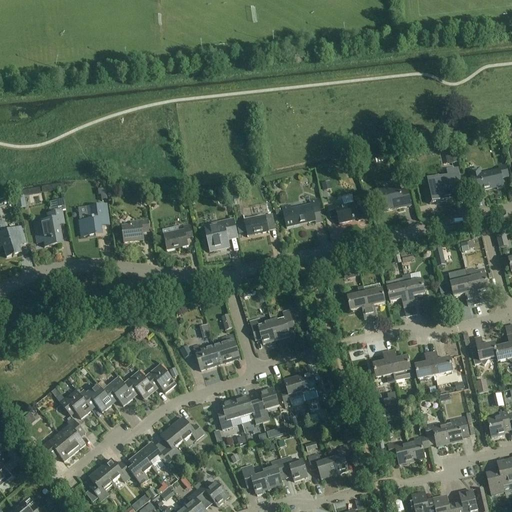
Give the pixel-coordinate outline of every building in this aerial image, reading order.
[(448,166),(458,163),(456,151),(445,154),(448,166)] [(508,178),(506,166),(498,168),(499,170),(481,174),(480,170),(469,173),(474,195),(484,193),(484,192),(503,188),(501,179),(508,178)] [(432,204),(437,203),(455,199),(453,190),(462,188),(458,170),(446,172),(447,178),(427,182),(432,204)] [(331,190),(329,183),(322,184),(324,191),(331,190)] [(400,192),(399,186),(392,187),(392,189),(380,192),(384,211),(396,208),(397,210),(411,207),(407,191),(400,192)] [(133,201),(142,207),(148,196),(139,191),(133,201)] [(228,201),(225,192),(218,193),(220,203),(228,201)] [(333,196),(320,199),(321,208),(335,205),(333,196)] [(17,210),(26,209),(23,197),(15,198),(17,210)] [(320,214),(317,200),(310,202),(311,206),(291,210),(290,206),(282,208),(286,229),(315,222),(313,215),(320,214)] [(189,208),(187,201),(178,202),(179,206),(183,205),(184,209),(189,208)] [(33,224),(37,245),(43,244),(44,248),(61,245),(57,226),(63,225),(61,212),(64,211),(63,203),(49,205),(51,215),(46,216),(47,222),(33,224)] [(356,211),(354,204),(336,208),(335,205),(328,207),(330,219),(337,217),(339,226),(359,221),(359,222),(366,220),(363,209),(356,211)] [(102,236),(101,228),(109,227),(106,206),(87,209),(88,222),(79,223),(80,230),(82,230),(83,239),(102,236)] [(247,238),(269,234),(265,216),(244,221),(247,238)] [(122,227),(124,245),(144,243),(142,234),(150,233),(148,221),(130,223),(131,226),(122,227)] [(237,239),(233,221),(204,228),(210,253),(229,248),(228,241),(237,239)] [(6,233),(2,222),(0,222),(0,249),(3,249),(6,259),(20,255),(17,247),(25,244),(20,228),(6,233)] [(162,231),(163,235),(167,253),(188,248),(187,240),(193,239),(190,225),(183,227),(184,231),(179,232),(178,228),(162,231)] [(502,249),(509,247),(507,238),(500,239),(502,249)] [(404,264),(415,262),(414,256),(402,259),(404,264)] [(384,258),(377,260),(378,265),(379,269),(386,267),(384,258)] [(344,273),(346,281),(360,277),(358,270),(344,273)] [(466,272),(474,307),(481,305),(478,293),(488,291),(485,277),(483,270),(476,272),(473,270),(466,272)] [(466,272),(448,276),(454,299),(465,296),(468,308),(474,307),(466,272)] [(402,278),(409,308),(415,307),(413,299),(425,296),(421,282),(412,284),(410,276),(402,278)] [(404,310),(409,308),(402,278),(403,280),(385,284),(390,304),(402,301),(404,310)] [(380,285),(363,289),(370,321),(376,319),(375,316),(373,308),(385,305),(380,285)] [(243,290),(244,298),(251,296),(249,289),(243,290)] [(370,321),(363,289),(358,290),(360,296),(347,299),(350,313),(362,310),(364,319),(365,322),(370,321)] [(271,323),(276,342),(290,338),(288,332),(294,330),(293,325),(289,312),(282,314),(284,320),(271,323)] [(228,316),(221,318),(223,325),(230,323),(228,316)] [(276,342),(271,323),(262,326),(260,320),(250,323),(255,342),(261,340),(263,346),(276,342)] [(498,327),(487,329),(489,337),(500,335),(498,327)] [(214,348),(220,367),(234,363),(240,361),(232,336),(221,340),(223,346),(214,348)] [(509,346),(495,349),(498,363),(509,361),(509,363),(511,364),(511,336),(507,338),(509,346)] [(498,363),(495,349),(494,345),(483,347),(481,339),(475,340),(478,354),(474,354),(472,357),(475,367),(481,365),(484,367),(488,361),(497,359),(498,363)] [(220,367),(214,348),(205,351),(204,348),(200,349),(199,346),(193,348),(201,373),(220,367)] [(182,350),(180,351),(185,360),(186,359),(192,356),(187,347),(182,350)] [(393,376),(395,383),(412,379),(408,358),(396,361),(394,352),(388,354),(393,376)] [(385,363),(373,366),(376,380),(393,376),(388,354),(383,355),(385,363)] [(430,355),(435,378),(452,374),(449,360),(438,362),(436,354),(430,355)] [(418,381),(435,378),(430,355),(425,356),(426,365),(415,367),(418,381)] [(160,367),(144,380),(155,393),(160,389),(165,395),(176,386),(160,367)] [(179,377),(175,369),(169,372),(173,379),(179,377)] [(139,373),(123,386),(134,399),(139,395),(144,402),(155,393),(144,380),(139,373)] [(311,374),(297,378),(303,397),(305,403),(324,397),(320,384),(314,385),(311,374)] [(293,399),(303,397),(297,378),(284,382),(285,385),(279,387),(285,408),(291,406),(291,404),(294,403),(293,399)] [(118,380),(102,392),(113,405),(118,401),(123,408),(134,399),(123,386),(118,380)] [(481,382),(475,384),(478,395),(484,393),(481,382)] [(457,392),(465,390),(463,383),(455,385),(457,392)] [(97,386),(81,399),(92,412),(97,408),(102,414),(113,405),(102,392),(97,386)] [(256,402),(263,425),(269,423),(267,419),(266,412),(279,408),(273,390),(260,394),(262,400),(256,402)] [(81,421),(92,412),(81,399),(76,392),(60,405),(71,418),(76,414),(81,421)] [(263,425),(256,402),(250,404),(248,398),(235,401),(240,420),(249,417),(250,422),(254,420),(256,427),(263,425)] [(231,423),(240,420),(235,401),(221,405),(223,411),(217,413),(222,432),(233,429),(231,423)] [(510,428),(507,416),(506,412),(499,414),(500,417),(487,420),(491,439),(504,436),(504,434),(510,432),(510,428)] [(313,427),(320,425),(318,415),(310,417),(313,427)] [(445,426),(450,445),(462,442),(462,441),(469,439),(464,418),(450,422),(450,425),(445,426)] [(72,419),(67,424),(69,427),(59,435),(75,455),(86,446),(80,439),(85,435),(72,419)] [(182,419),(172,428),(184,443),(192,437),(196,442),(204,436),(196,426),(191,430),(182,419)] [(22,421),(16,427),(22,435),(29,429),(22,421)] [(450,445),(445,426),(439,428),(439,424),(424,427),(427,437),(427,439),(434,437),(437,448),(450,445)] [(169,448),(164,452),(172,461),(180,455),(176,450),(184,443),(172,428),(161,437),(169,448)] [(219,434),(214,436),(217,446),(222,444),(219,434)] [(64,464),(75,455),(59,435),(43,448),(54,461),(59,457),(64,464)] [(412,464),(425,461),(422,450),(429,449),(427,439),(427,437),(414,440),(415,444),(408,445),(412,464)] [(305,447),(307,453),(318,450),(315,443),(305,447)] [(378,445),(377,445),(380,457),(386,456),(384,444),(382,444),(378,445)] [(412,464),(408,445),(395,448),(394,444),(387,446),(391,462),(398,460),(399,467),(412,464)] [(151,445),(140,454),(152,469),(154,471),(156,474),(164,467),(165,468),(172,461),(164,452),(160,455),(154,449),(151,445)] [(22,458),(13,447),(6,454),(15,464),(22,458)] [(329,459),(335,477),(348,473),(344,462),(351,460),(346,447),(340,449),(342,454),(329,459)] [(37,448),(31,453),(43,468),(49,463),(37,448)] [(144,475),(152,469),(140,454),(129,463),(134,468),(129,472),(141,487),(149,481),(144,475)] [(335,477),(329,459),(321,461),(319,455),(308,459),(312,472),(318,470),(321,481),(335,477)] [(234,465),(240,462),(238,456),(231,459),(234,465)] [(291,457),(280,460),(287,480),(293,478),(294,483),(308,479),(302,461),(293,464),(291,457)] [(273,470),(263,473),(269,491),(282,487),(281,482),(287,480),(280,460),(270,463),(273,470)] [(496,463),(498,472),(485,475),(491,497),(505,494),(503,488),(511,485),(511,468),(510,460),(496,463)] [(111,461),(100,470),(112,485),(120,478),(125,484),(132,478),(121,463),(116,467),(111,461)] [(0,489),(12,479),(6,471),(0,464),(0,489)] [(252,466),(241,470),(246,486),(247,490),(253,488),(256,498),(264,495),(263,493),(269,491),(263,473),(255,476),(252,466)] [(91,491),(98,500),(101,503),(109,497),(104,491),(112,485),(100,470),(89,479),(94,485),(89,489),(91,491)] [(178,481),(184,476),(179,471),(173,476),(178,481)] [(185,488),(190,484),(185,478),(180,483),(185,488)] [(132,496),(137,502),(151,490),(146,484),(132,496)] [(197,492),(209,507),(214,504),(218,508),(229,499),(217,484),(209,491),(205,485),(203,487),(197,492)] [(153,489),(147,494),(153,501),(159,496),(153,489)] [(481,511),(487,511),(482,489),(477,491),(481,511)] [(454,504),(456,511),(477,511),(473,491),(459,495),(461,503),(454,504)] [(205,511),(209,507),(197,492),(187,499),(192,505),(185,510),(186,511),(205,511)] [(435,511),(433,501),(427,502),(425,494),(411,497),(414,511),(435,511)] [(456,511),(454,504),(448,506),(446,497),(433,501),(435,511),(456,511)] [(39,511),(28,498),(14,509),(16,511),(39,511)] [(49,511),(50,511),(55,509),(51,503),(46,507),(49,511)] [(138,503),(132,508),(135,511),(137,511),(142,508),(138,503)]
